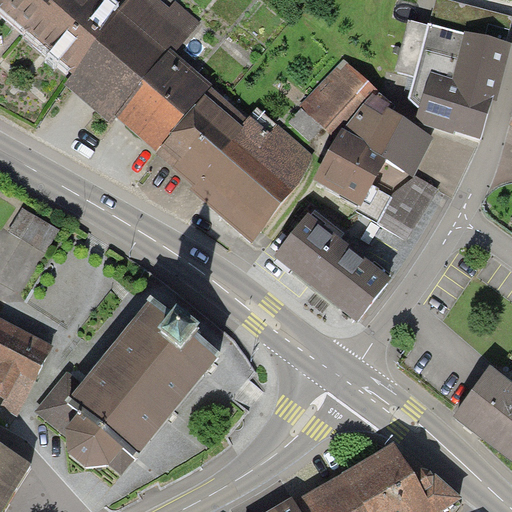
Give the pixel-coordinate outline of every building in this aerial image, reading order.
[(0,0),(0,14),(18,30),(72,75),(118,12),(104,0),(0,0)] [(116,120),(156,153),(211,89),(213,86),(174,54),(200,23),(175,2),(170,7),(159,0),(127,0),(118,12),(72,75),(65,86),(112,125),(116,120)] [(436,0),(430,26),(506,44),(511,20),(511,17),(444,0),(436,0)] [(414,78),(428,28),(409,22),(395,73),(414,78)] [(420,109),(415,124),(454,137),(454,134),(481,142),(493,102),(497,104),(511,48),(511,45),(506,44),(430,26),(428,26),(428,28),(414,78),(408,99),(420,109)] [(342,131),(374,96),(378,92),(344,60),(301,105),(339,137),(342,131)] [(247,120),(211,89),(156,153),(154,157),(192,187),(190,190),(252,244),(315,159),(279,126),(269,135),(250,118),(247,120)] [(416,176),(435,140),(388,111),(392,106),(374,96),(342,131),(339,137),(313,182),(361,209),(387,164),(412,178),(414,180),(416,176)] [(438,189),(416,176),(414,180),(412,178),(392,197),(377,224),(406,241),(438,189)] [(59,230),(22,208),(8,231),(45,254),(59,230)] [(343,243),(308,216),(273,259),(358,326),(392,282),(343,243)] [(175,320),(152,301),(82,385),(67,373),(33,414),(65,440),(68,458),(85,472),(111,469),(121,477),(138,457),(139,457),(221,358),(197,339),(200,335),(177,316),(175,320)] [(54,350),(0,320),(0,419),(9,425),(13,417),(16,418),(54,350)] [(511,465),(511,385),(491,370),(452,420),(511,465)] [(394,445),(295,503),(300,511),(447,511),(464,503),(438,477),(422,471),(415,477),(394,445)] [(0,511),(3,511),(31,468),(0,447),(0,511)] [(300,511),(295,503),(292,498),(269,511),(300,511)]
